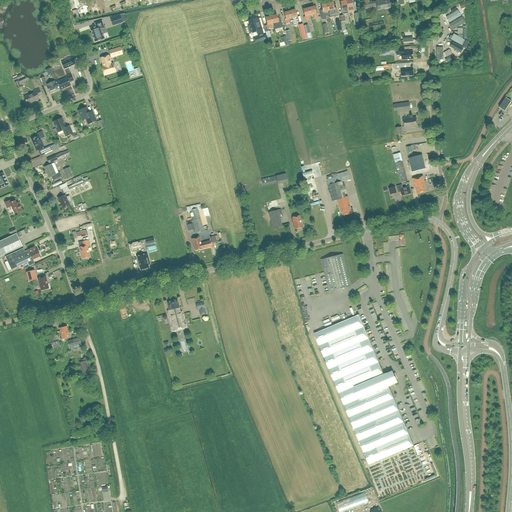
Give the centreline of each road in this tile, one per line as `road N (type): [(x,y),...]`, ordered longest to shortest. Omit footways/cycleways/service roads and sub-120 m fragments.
road 1 (unclassified): [(77,303),(399,221),(437,222)]
road 2 (residential): [(77,303),(8,134),(90,84),(61,0)]
road 3 (residential): [(437,222),(445,195),(431,102),(431,0)]
road 4 (track): [(77,303),(124,496)]
road 5 (secondary): [(460,351),(466,511)]
road 6 (secondary): [(471,511),(468,351)]
road 7 (tertiary): [(508,511),(511,445),(501,360)]
